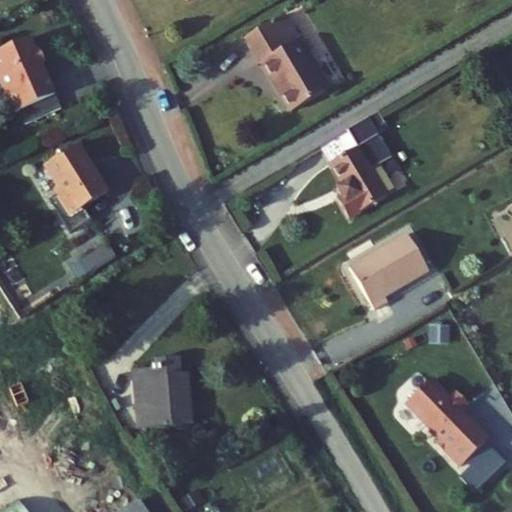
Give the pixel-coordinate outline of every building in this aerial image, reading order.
[(278,60),(308,107),(344,85),(298,11),(260,35),(276,61),(278,60)] [(51,28),(10,47),(37,104),(47,99),(78,85),(63,54),(67,53),(60,40),(57,41),(51,28)] [(78,85),(47,99),(53,112),(84,98),(78,85)] [(358,194),(370,213),(409,189),(393,163),(412,151),(394,123),(404,117),(397,104),(340,140),(364,178),(358,182),(363,191),(358,194)] [(113,153),(103,137),(71,158),(85,181),(84,188),(75,194),(96,227),(117,213),(110,200),(135,184),(122,164),(118,166),(113,156),(113,153)] [(370,261),(395,302),(411,293),(408,288),(450,262),(427,225),(370,261)] [(154,348),(174,416),(225,400),(207,339),(199,341),(194,323),(170,330),(173,342),(154,348)] [(483,466),(490,459),(509,442),(511,440),(483,411),(491,402),(481,392),(473,400),(454,379),(430,401),(462,435),(458,439),(483,466)] [(511,445),(509,442),(490,459),(500,470),(511,459),(511,445)] [(30,511),(21,498),(0,511),(30,511)]
